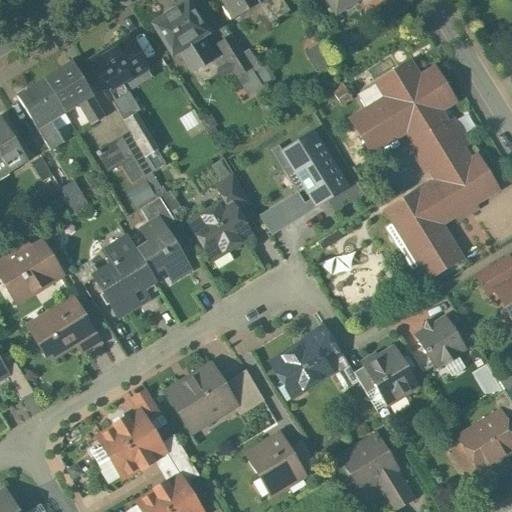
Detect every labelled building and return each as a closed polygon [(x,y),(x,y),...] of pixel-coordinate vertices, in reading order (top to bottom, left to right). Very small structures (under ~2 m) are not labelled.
[(219,0),(230,17),(245,8),(257,0),(219,0)] [(257,0),(245,8),(254,21),(265,14),(269,21),(286,10),(279,0),(257,0)] [(325,0),(334,14),(355,0),(325,0)] [(407,8),(402,0),(382,0),(393,17),(407,8)] [(186,2),(174,10),(174,9),(171,10),(165,14),(162,15),(163,17),(151,24),(170,54),(177,50),(198,37),(205,33),(186,2)] [(255,43),(251,46),(242,31),(230,36),(249,67),(251,71),(267,61),(255,43)] [(230,36),(216,45),(235,75),(249,67),(230,36)] [(198,37),(177,50),(190,70),(211,58),(198,37)] [(126,40),(89,63),(112,100),(125,91),(125,92),(150,77),(126,40)] [(211,58),(190,70),(200,86),(220,73),(211,58)] [(70,63),(43,79),(63,112),(77,103),(90,125),(103,117),(70,63)] [(433,69),(418,78),(408,63),(376,82),(385,98),(350,120),(370,152),(372,150),(376,157),(398,144),(394,137),(405,130),(436,181),(418,192),(417,190),(385,210),(393,223),(386,227),(412,269),(419,265),(427,278),(459,258),(438,224),(453,215),(455,219),(475,206),(473,203),(495,189),(475,157),(469,161),(461,148),(468,144),(452,119),(445,123),(438,110),(453,101),(433,69)] [(43,79),(16,96),(48,151),(62,142),(49,121),(63,112),(43,79)] [(341,83),(331,90),(340,104),(350,97),(341,83)] [(164,164),(134,113),(123,120),(130,131),(129,131),(153,170),(164,164)] [(0,122),(0,174),(23,160),(0,122)] [(349,188),(313,130),(280,151),(278,147),(271,151),(297,192),(258,216),(271,236),(349,188)] [(153,170),(129,131),(120,137),(143,176),(153,170)] [(120,137),(95,152),(106,172),(119,165),(130,184),(143,176),(120,137)] [(157,173),(126,191),(134,206),(157,192),(170,215),(179,210),(157,173)] [(248,201),(233,175),(216,186),(225,201),(227,200),(233,210),(248,201)] [(72,180),(59,188),(74,213),(87,205),(72,180)] [(158,197),(139,209),(148,224),(157,218),(160,224),(171,217),(158,197)] [(225,201),(188,223),(203,247),(215,240),(222,252),(248,235),(233,210),(227,200),(225,201)] [(148,224),(139,229),(148,243),(134,252),(148,274),(162,266),(167,274),(184,263),(160,224),(157,218),(148,224)] [(21,237),(0,250),(0,265),(27,248),(21,237)] [(111,265),(92,277),(116,316),(138,304),(131,294),(152,281),(148,274),(134,252),(125,238),(103,252),(111,265)] [(35,250),(27,248),(0,265),(0,279),(9,294),(25,284),(30,292),(60,274),(48,255),(41,260),(35,250)] [(511,266),(507,258),(476,276),(486,294),(498,287),(497,286),(511,276),(511,266)] [(511,276),(497,286),(498,287),(508,304),(511,304),(511,276)] [(70,298),(25,325),(33,338),(64,346),(72,341),(74,340),(77,329),(86,324),(70,298)] [(463,349),(444,317),(433,324),(424,322),(422,330),(413,336),(420,346),(432,366),(433,368),(441,363),(443,365),(457,357),(455,354),(463,349)] [(86,324),(77,329),(74,340),(72,341),(80,354),(100,342),(91,326),(88,328),(86,324)] [(323,328),(306,338),(307,340),(308,339),(323,363),(339,353),(323,328)] [(323,363),(308,339),(307,340),(269,363),(284,387),(298,379),(303,387),(328,371),(323,363)] [(420,346),(410,352),(422,372),(432,366),(420,346)] [(416,386),(393,348),(370,362),(368,358),(360,363),(362,367),(385,404),(416,386)] [(33,393),(14,362),(1,371),(3,374),(20,401),(33,393)] [(208,365),(165,391),(186,426),(201,417),(204,422),(232,405),(220,384),(208,365)] [(385,404),(362,367),(352,373),(374,410),(385,404)] [(244,370),(220,384),(232,405),(238,415),(262,400),(244,370)] [(511,414),(511,405),(502,390),(489,398),(498,413),(499,412),(504,419),(511,414)] [(154,406),(141,415),(146,423),(160,415),(154,406)] [(125,416),(111,425),(112,427),(95,437),(107,458),(151,431),(146,423),(141,415),(138,411),(126,418),(125,416)] [(498,413),(456,438),(468,457),(473,454),(481,468),(487,464),(492,465),(501,460),(501,459),(502,455),(511,448),(511,432),(504,419),(499,412),(498,413)] [(151,431),(107,458),(120,478),(137,468),(138,470),(152,461),(151,459),(164,452),(151,431)] [(375,435),(338,458),(355,486),(371,477),(392,511),(412,499),(393,469),(395,468),(375,435)] [(277,436),(243,457),(255,478),(260,475),(271,494),(301,476),(286,451),(277,436)] [(315,467),(300,442),(286,451),(301,476),(315,467)] [(101,458),(94,462),(107,483),(114,478),(101,458)] [(135,502),(140,511),(165,511),(191,496),(178,475),(166,483),(165,481),(151,490),(152,492),(135,502)] [(0,493),(0,511),(15,511),(3,491),(0,493)] [(200,511),(191,496),(165,511),(200,511)]
